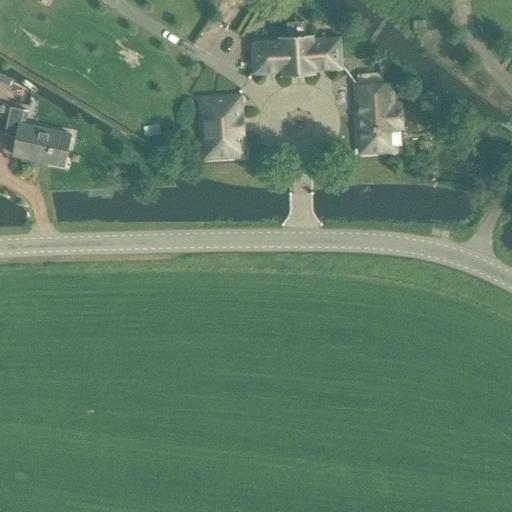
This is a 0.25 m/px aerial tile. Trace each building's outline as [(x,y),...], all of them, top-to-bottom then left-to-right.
[(412,21),(412,34),(426,33),(425,20),(412,21)] [(280,41),(253,42),(255,73),(281,71),(282,76),(316,74),(316,69),(343,67),(341,37),(314,39),(314,34),(306,34),(306,24),(288,25),(288,35),(279,36),(280,41)] [(0,81),(11,87),(14,82),(0,74),(0,81)] [(365,147),(403,145),(400,106),(392,106),(390,85),(358,87),(360,104),(362,104),(365,147)] [(242,115),(240,95),(200,98),(204,157),(244,155),(243,135),(244,135),(242,115)] [(70,134),(21,123),(24,109),(10,107),(4,134),(16,136),(12,154),(64,165),(70,134)]
